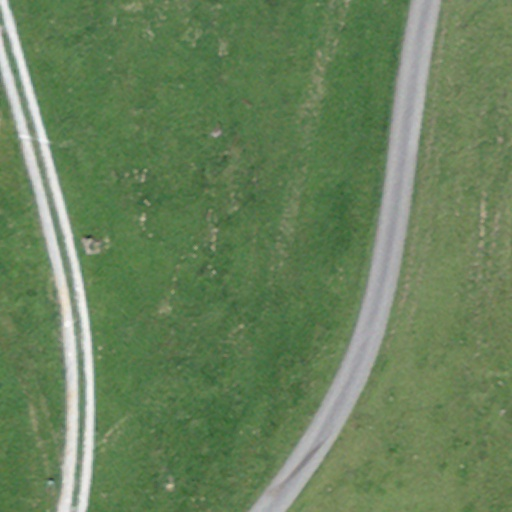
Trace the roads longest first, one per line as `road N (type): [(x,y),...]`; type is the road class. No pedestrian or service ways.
road 1 (unclassified): [(268,511),(343,406),(372,336),(429,0)]
road 2 (track): [(0,16),(71,274),(87,441),(77,511)]
